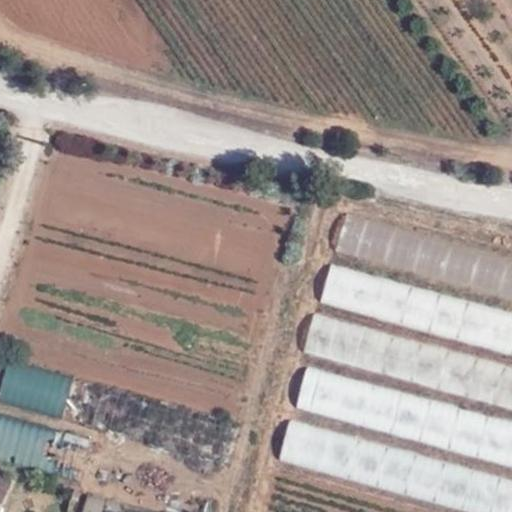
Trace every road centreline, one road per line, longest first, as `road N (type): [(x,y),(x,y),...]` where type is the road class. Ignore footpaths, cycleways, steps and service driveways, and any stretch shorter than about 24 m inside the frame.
road 1 (track): [(511,155),(274,110),(64,57),(0,32)]
road 2 (track): [(327,160),(305,276),(235,511)]
